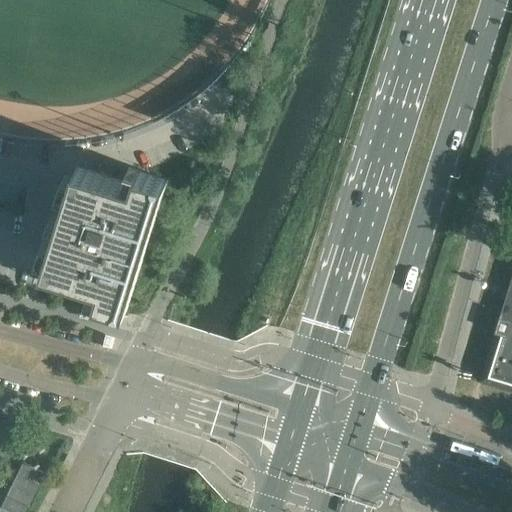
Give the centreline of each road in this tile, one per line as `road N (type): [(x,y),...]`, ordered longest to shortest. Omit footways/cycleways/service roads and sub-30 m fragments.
road 1 (primary): [(352,434),(494,0)]
road 2 (primary): [(427,0),(299,410)]
road 3 (residential): [(121,392),(288,446)]
road 4 (residential): [(299,410),(133,362)]
road 5 (tertiary): [(511,472),(352,434)]
road 6 (residential): [(133,362),(0,329)]
road 7 (residential): [(61,511),(121,392)]
road 8 (tertiary): [(345,467),(464,511)]
road 9 (residential): [(0,369),(96,395),(121,392)]
